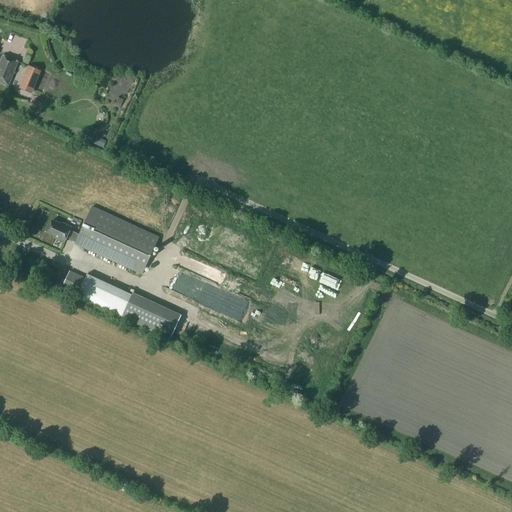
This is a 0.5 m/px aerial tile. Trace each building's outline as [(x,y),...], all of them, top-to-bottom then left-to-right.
[(0,82),(8,85),(18,61),(3,55),(0,61),(0,82)] [(34,87),(41,70),(29,65),(27,71),(30,72),(26,83),(34,87)] [(72,227),(65,224),(64,225),(53,220),(47,233),(55,237),(54,238),(64,243),(66,238),(75,242),(75,243),(142,274),(159,237),(92,206),(79,234),(70,230),(72,227)] [(77,294),(81,287),(65,280),(62,287),(77,294)] [(171,339),(182,314),(133,292),(122,317),(171,339)]
